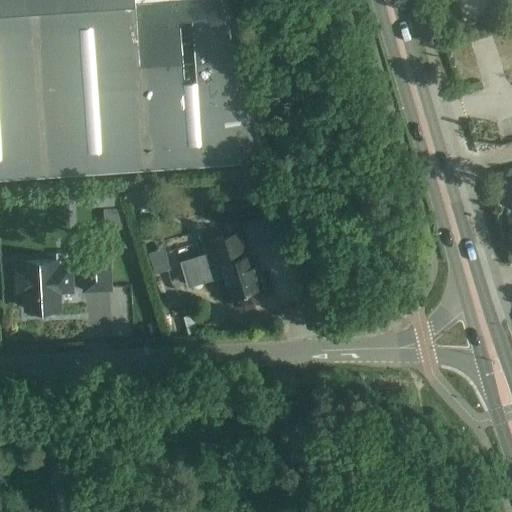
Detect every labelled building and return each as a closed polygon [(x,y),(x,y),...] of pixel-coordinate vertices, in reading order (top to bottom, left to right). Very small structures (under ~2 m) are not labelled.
[(136,0),(105,0),(37,5),(48,172),(148,165),(141,60),(136,0)] [(37,5),(0,7),(0,175),(48,172),(37,5)] [(237,54),(141,60),(148,165),(266,157),(237,54)] [(276,165),(246,171),(235,174),(239,193),(280,185),(276,165)] [(130,209),(149,203),(143,178),(123,184),(130,209)] [(88,207),(119,206),(119,187),(87,188),(88,207)] [(241,227),(210,236),(222,276),(226,274),(232,296),(265,286),(254,249),(248,250),(241,227)] [(171,268),(165,247),(152,250),(158,271),(171,268)] [(109,250),(83,252),(85,288),(111,286),(109,250)] [(27,291),(28,307),(35,307),(39,310),(49,310),(52,306),(59,305),(58,289),(73,289),(71,263),(57,264),(56,258),(26,260),(26,266),(16,266),(18,292),(27,291)]
